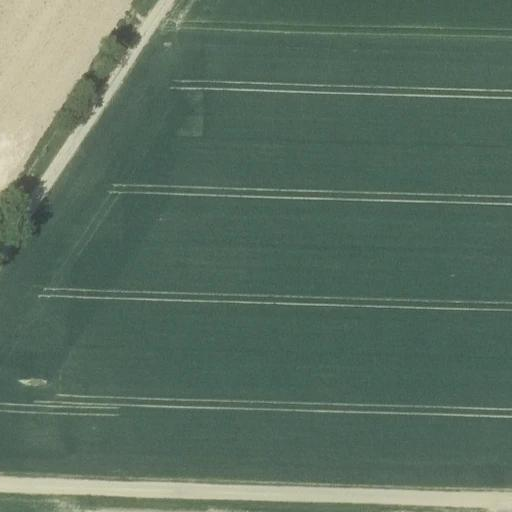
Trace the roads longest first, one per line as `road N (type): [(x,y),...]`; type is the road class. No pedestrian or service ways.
road 1 (track): [(0,485),(511,511)]
road 2 (track): [(0,254),(169,0)]
